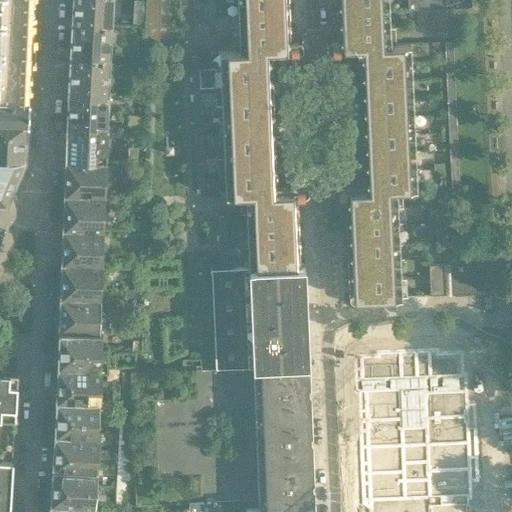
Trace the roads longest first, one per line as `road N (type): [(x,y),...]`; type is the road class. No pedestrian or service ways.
road 1 (residential): [(310,0),(329,511)]
road 2 (residential): [(27,511),(42,176)]
road 3 (residential): [(42,176),(50,0)]
